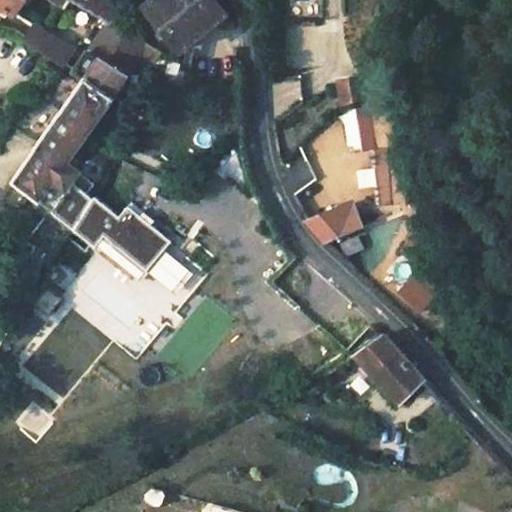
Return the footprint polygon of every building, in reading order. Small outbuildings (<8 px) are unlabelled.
[(0,0),(0,6),(12,15),(22,0),(0,0)] [(47,0),(60,9),(66,0),(47,0)] [(103,14),(109,18),(113,10),(99,0),(66,0),(60,9),(68,13),(74,4),(98,21),(103,14)] [(213,0),(150,0),(145,5),(179,48),(224,12),(213,0)] [(76,54),(67,68),(84,80),(111,96),(136,59),(149,68),(158,52),(109,18),(103,14),(98,21),(76,54)] [(34,28),(26,40),(39,49),(47,37),(34,28)] [(47,37),(39,49),(67,68),(76,54),(47,37)] [(364,71),(338,75),(349,143),(375,139),(364,71)] [(111,96),(84,80),(13,182),(73,225),(90,198),(79,190),(85,183),(67,171),(72,164),(66,160),(111,96)] [(371,160),(358,162),(360,176),(373,173),(371,160)] [(326,242),(364,224),(353,202),(309,221),(326,242)] [(61,246),(43,276),(53,284),(72,252),(61,246)] [(182,301),(167,288),(159,298),(174,311),(182,301)] [(197,314),(182,301),(174,311),(189,324),(197,314)] [(384,336),(357,354),(402,403),(426,381),(384,336)]
